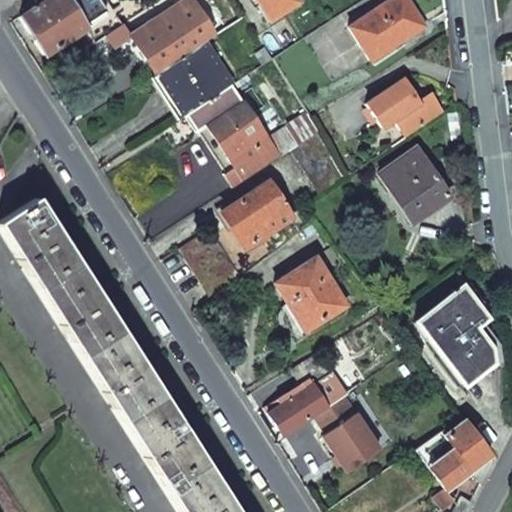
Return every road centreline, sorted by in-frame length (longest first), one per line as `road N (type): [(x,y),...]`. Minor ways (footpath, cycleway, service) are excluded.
road 1 (residential): [(0,50),(292,511)]
road 2 (residential): [(511,285),(474,0)]
